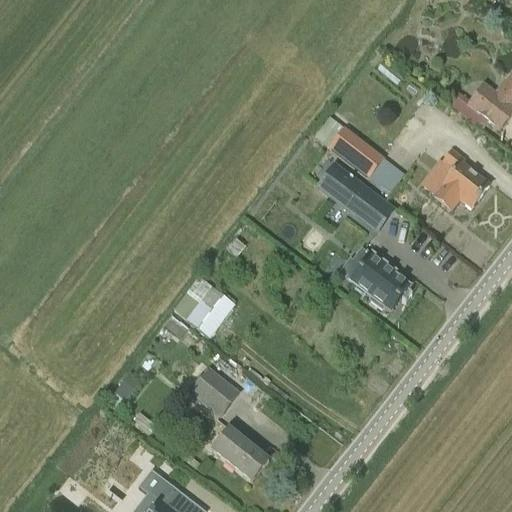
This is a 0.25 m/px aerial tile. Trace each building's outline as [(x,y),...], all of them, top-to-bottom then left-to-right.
[(459,0),(472,8),(477,0),(459,0)] [(457,101),(453,109),(482,132),(488,126),(497,133),(511,114),(511,110),(510,109),(511,106),(511,82),(505,83),(495,96),(484,87),(470,106),(458,97),(457,101)] [(330,151),(367,180),(382,161),(345,133),(330,151)] [(441,166),(453,175),(433,201),(450,214),(459,203),(470,212),(488,188),(461,166),(464,163),(451,153),(441,166)] [(333,168),(316,190),(376,235),(393,213),(333,168)] [(371,300),(370,303),(382,312),(383,309),(389,314),(408,289),(382,269),(384,266),(371,256),(369,259),(361,253),(352,265),(360,271),(350,284),(371,300)] [(233,308),(212,291),(186,324),(208,341),(233,308)] [(171,335),(180,342),(187,332),(171,320),(156,340),(162,346),(171,335)] [(238,396),(209,373),(190,397),(219,420),(238,396)] [(140,384),(129,375),(107,404),(117,412),(140,384)] [(228,432),(210,454),(250,487),(269,464),(228,432)] [(151,474),(137,491),(159,508),(155,511),(181,511),(188,503),(151,474)]
